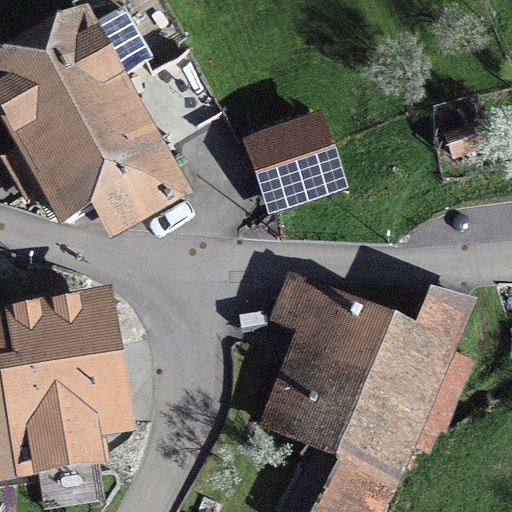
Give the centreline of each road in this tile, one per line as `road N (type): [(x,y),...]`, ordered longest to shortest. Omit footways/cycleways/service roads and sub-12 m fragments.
road 1 (unclassified): [(201,308),(303,278),(511,273)]
road 2 (unclassified): [(0,237),(201,308)]
road 3 (residential): [(201,308),(192,402),(150,511)]
